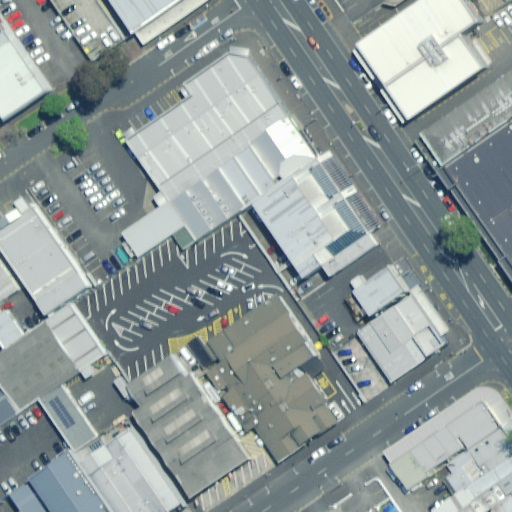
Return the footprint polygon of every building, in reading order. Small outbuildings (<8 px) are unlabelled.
[(182,0),(95,0),(123,40),(182,0)] [(488,19),(476,0),(424,0),(356,45),(384,88),(408,123),(494,66),(470,31),(488,19)] [(0,99),(14,119),(55,90),(11,30),(0,37),(0,99)] [(187,98),(120,141),(160,204),(285,118),(242,57),(225,56),(179,87),(187,98)] [(511,73),(419,137),(439,168),(511,117),(511,73)] [(511,117),(439,168),(511,273),(511,117)] [(315,161),(285,118),(160,204),(177,228),(191,247),(232,219),(247,208),(315,161)] [(368,237),(315,161),(247,208),(301,284),(318,272),(326,283),(375,247),(368,237)] [(36,201),(0,224),(0,238),(50,313),(71,298),(92,284),(36,201)] [(160,204),(116,236),(133,259),(177,228),(160,204)] [(27,336),(8,309),(3,313),(0,309),(0,303),(22,288),(0,256),(0,339),(7,349),(27,336)] [(350,296),(367,322),(404,297),(387,272),(350,296)] [(237,437),(246,431),(269,464),(329,424),(298,377),(314,367),(270,301),(201,348),(213,367),(198,377),(237,437)] [(408,301),(352,338),(387,389),(442,351),(408,301)] [(108,354),(73,304),(27,336),(7,349),(0,354),(0,426),(43,398),(79,451),(100,437),(64,384),(108,354)] [(130,382),(146,406),(138,411),(196,497),(199,495),(247,463),(172,353),(130,382)] [(511,511),(511,452),(478,403),(393,460),(413,488),(449,464),(455,473),(445,480),(456,495),(435,509),(437,511),(488,511),(493,509),(495,511),(511,511)] [(135,428),(85,462),(119,511),(171,511),(186,502),(135,428)] [(119,511),(85,462),(76,449),(35,477),(59,511),(119,511)] [(24,511),(59,511),(35,477),(14,492),(27,510),(24,511)]
